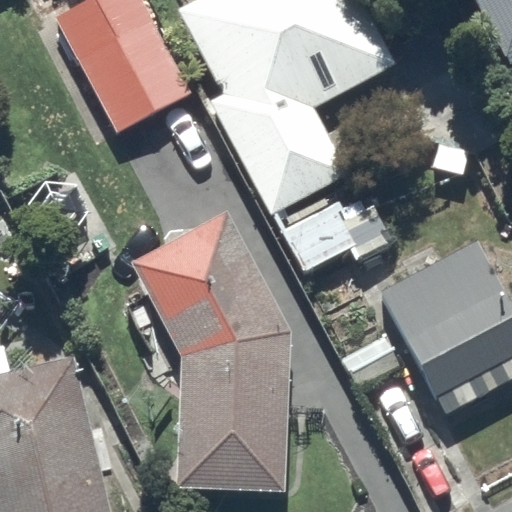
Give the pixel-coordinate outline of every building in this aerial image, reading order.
[(189,91),(140,0),(81,0),(55,14),(76,54),(72,56),(113,132),(189,91)] [(393,63),(359,0),(191,0),(177,8),(221,92),(207,99),(273,224),(342,190),(336,179),(348,173),(312,105),(393,63)] [(511,59),(511,0),(472,0),(502,64),(511,59)] [(331,204),(278,230),(299,271),(350,245),(357,257),(390,241),(371,203),(339,220),(331,204)] [(289,329),(225,209),(130,262),(181,355),(178,485),(282,490),(289,329)] [(511,313),(473,239),(377,289),(443,414),(511,376),(511,313)] [(0,511),(109,511),(95,457),(109,453),(103,429),(93,432),(74,354),(10,370),(4,346),(0,346),(0,511)]
